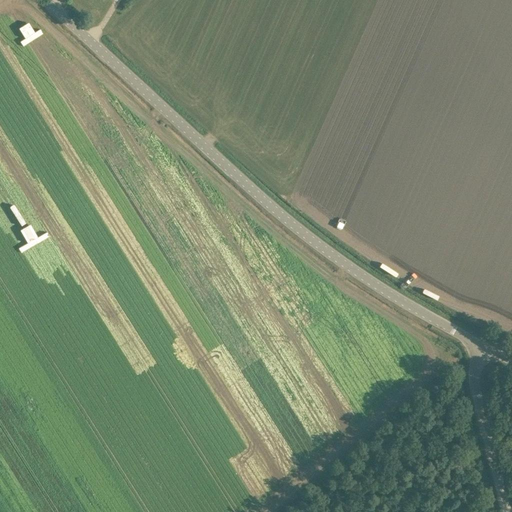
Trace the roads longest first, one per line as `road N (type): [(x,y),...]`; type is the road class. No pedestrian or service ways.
road 1 (unclassified): [(482,346),(293,227),(45,0)]
road 2 (unclassified): [(509,511),(472,368),(482,346)]
